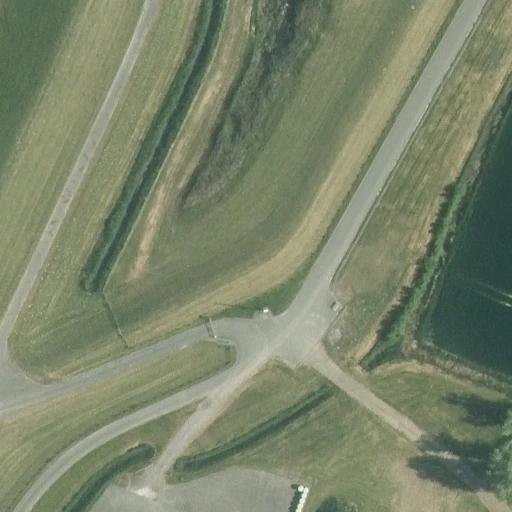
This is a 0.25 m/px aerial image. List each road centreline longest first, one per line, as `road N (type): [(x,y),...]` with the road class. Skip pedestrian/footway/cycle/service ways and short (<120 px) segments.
road 1 (residential): [(23,511),(48,479),(88,449),(236,372),(288,331),(475,0)]
road 2 (track): [(154,0),(0,348)]
